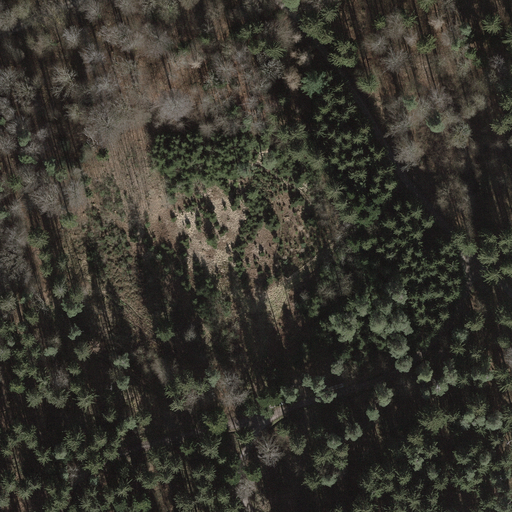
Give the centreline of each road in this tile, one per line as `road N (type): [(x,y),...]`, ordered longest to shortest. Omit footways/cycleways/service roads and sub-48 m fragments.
road 1 (track): [(59,511),(78,477),(126,454),(406,366),(456,316),(473,271)]
road 2 (track): [(279,0),(326,54),(473,271),(511,291)]
